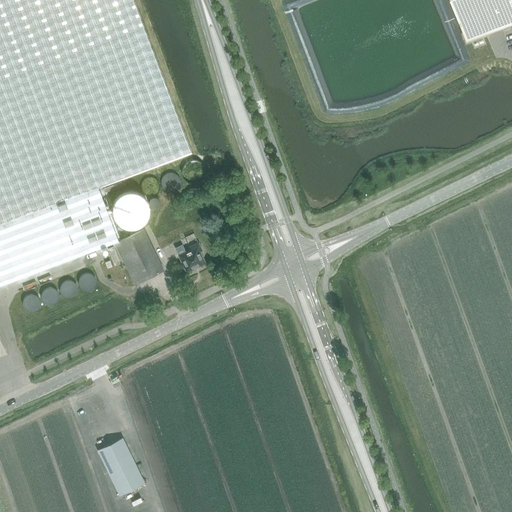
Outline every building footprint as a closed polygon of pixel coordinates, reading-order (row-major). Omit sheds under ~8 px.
[(0,0),(0,285),(118,241),(98,187),(190,152),(132,0),(0,0)] [(511,2),(511,0),(451,0),(467,41),(468,41),(467,40),(510,23),(505,11),(511,8),(511,2)] [(163,270),(143,229),(118,241),(114,242),(134,283),(163,270)] [(198,266),(204,263),(199,251),(201,250),(198,243),(189,247),(191,249),(179,255),(186,271),(192,269),(192,267),(197,265),(198,266)] [(113,247),(108,249),(114,266),(120,263),(113,247)] [(119,495),(144,483),(122,438),(97,450),(119,495)]
